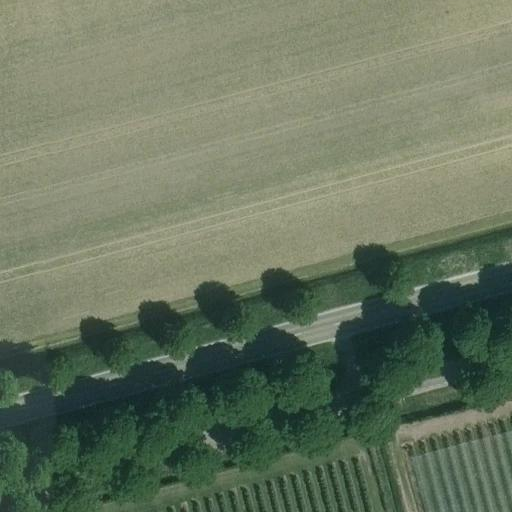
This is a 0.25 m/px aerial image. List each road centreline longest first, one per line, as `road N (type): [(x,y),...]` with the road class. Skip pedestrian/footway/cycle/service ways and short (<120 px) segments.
road 1 (unclassified): [(0,493),(357,397)]
road 2 (secondary): [(0,415),(339,323)]
road 3 (secondary): [(339,323),(511,278)]
road 4 (unclassified): [(357,397),(511,355)]
